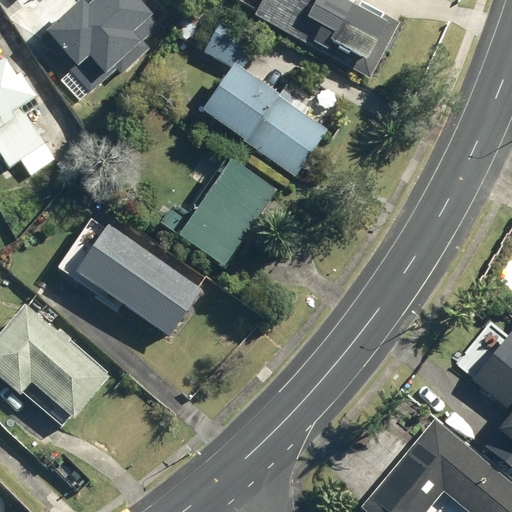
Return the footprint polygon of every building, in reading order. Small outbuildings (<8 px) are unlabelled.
[(84,0),(79,0),(40,35),(90,91),(117,68),(122,73),(148,49),(140,40),(159,24),(137,0),(95,0),(89,5),(84,0)] [(270,0),(260,19),(376,80),(406,22),(362,0),(270,0)] [(207,114),(300,178),(331,132),(285,100),(289,94),(250,68),(259,55),(222,30),(207,51),(237,71),(207,114)] [(0,124),(0,151),(12,170),(50,146),(27,110),(45,99),(15,54),(0,63),(0,124),(0,125),(0,124)] [(165,224),(232,269),(285,190),(238,159),(200,216),(179,202),(165,224)] [(176,338),(208,290),(99,217),(62,271),(121,311),(126,305),(176,338)] [(0,255),(0,281),(13,272),(0,255)] [(119,375),(33,302),(0,340),(0,372),(70,432),(119,375)] [(511,344),(503,337),(464,386),(502,417),(473,453),(511,484),(511,344)] [(511,511),(511,493),(427,424),(412,442),(416,446),(364,508),(369,511),(432,511),(448,493),(471,511),(511,511)]
